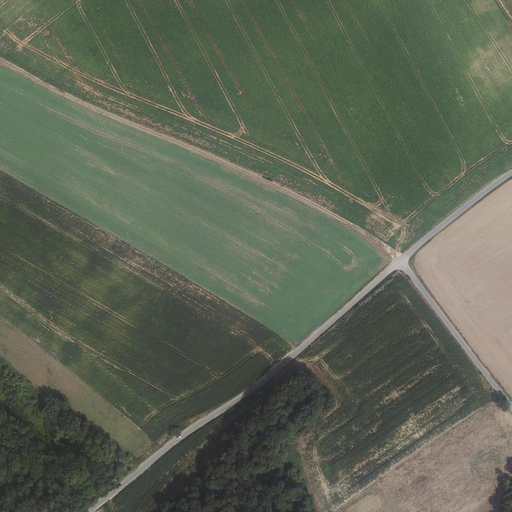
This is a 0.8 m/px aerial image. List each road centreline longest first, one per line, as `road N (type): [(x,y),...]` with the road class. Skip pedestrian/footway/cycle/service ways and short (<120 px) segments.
road 1 (track): [(0,54),(326,205),(406,257)]
road 2 (unclassified): [(89,511),(185,429),(256,387),(406,257)]
road 3 (unclassified): [(406,257),(511,403)]
road 4 (unclassified): [(406,257),(511,172)]
